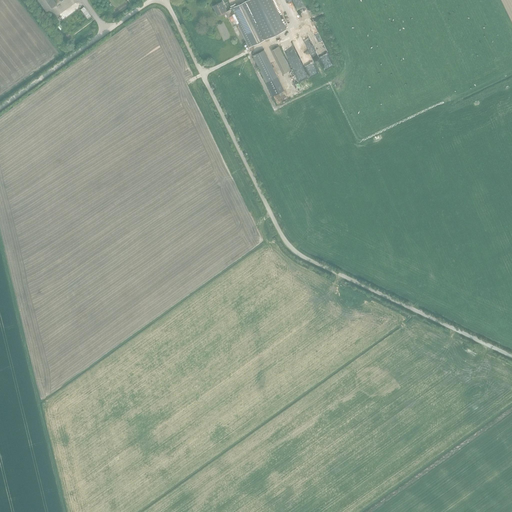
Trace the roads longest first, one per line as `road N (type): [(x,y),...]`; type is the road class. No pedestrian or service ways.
road 1 (unclassified): [(511,356),(291,249),(165,0)]
road 2 (unclassified): [(0,107),(151,0)]
